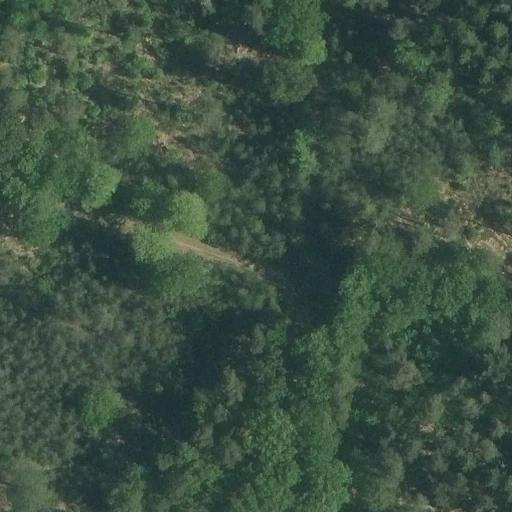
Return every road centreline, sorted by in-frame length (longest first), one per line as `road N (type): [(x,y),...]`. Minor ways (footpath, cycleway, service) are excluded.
road 1 (track): [(0,177),(511,356)]
road 2 (track): [(293,511),(324,0)]
